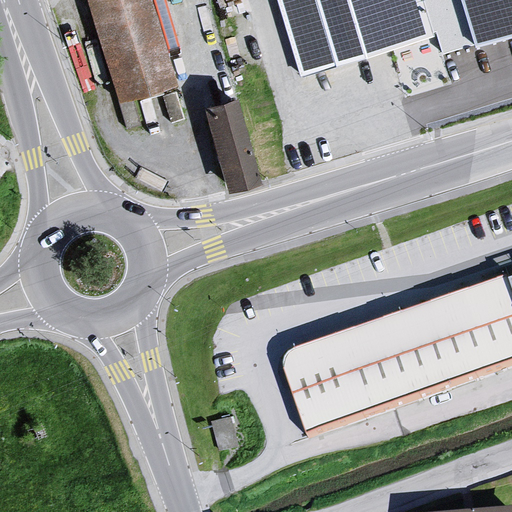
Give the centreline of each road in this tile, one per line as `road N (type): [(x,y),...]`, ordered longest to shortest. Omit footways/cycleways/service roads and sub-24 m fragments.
road 1 (tertiary): [(3,1),(37,156),(39,235)]
road 2 (tertiary): [(113,207),(72,144),(3,1)]
road 3 (tertiary): [(304,203),(511,141)]
road 4 (tertiary): [(304,203),(216,219),(131,217)]
road 5 (tertiary): [(149,282),(304,203)]
road 6 (unclassified): [(511,456),(358,511)]
road 7 (unclassified): [(154,419),(147,288)]
road 8 (unclassified): [(78,322),(122,368),(154,419)]
